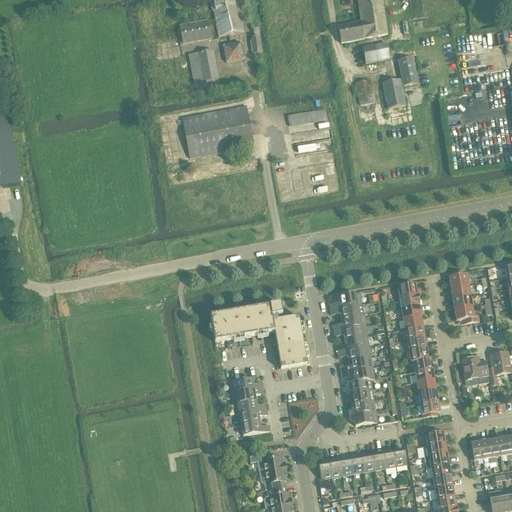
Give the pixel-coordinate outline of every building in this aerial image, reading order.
[(219,39),(244,34),(236,0),(210,0),(213,14),(214,14),(219,39)] [(341,45),(387,36),(381,0),(357,0),(361,23),(338,28),(341,45)] [(181,46),(212,40),(208,22),(179,27),(182,44),(180,44),(181,46)] [(253,55),(262,54),(259,29),(252,29),(254,38),(253,38),(250,41),(253,55)] [(244,59),(242,45),(239,43),(224,46),(223,48),(226,63),(228,64),(243,62),(244,59)] [(366,65),(389,61),(386,45),(363,49),(366,65)] [(194,85),(218,81),(212,51),(189,56),(194,85)] [(404,88),(418,85),(412,59),(398,62),(404,88)] [(360,107),(375,104),(371,81),(356,84),(360,107)] [(388,111),(406,107),(400,81),(382,84),(388,111)] [(190,160),(254,148),(246,108),(182,120),(190,160)] [(0,189),(20,185),(7,116),(0,117),(0,189)] [(450,290),(468,287),(467,276),(449,279),(450,290)] [(399,300),(417,296),(415,285),(397,288),(399,300)] [(452,301),(470,298),(468,287),(450,290),(452,301)] [(331,311),(361,306),(359,295),(352,297),(351,295),(343,296),(343,298),(337,299),(338,305),(330,306),(331,311)] [(401,310),(419,307),(417,296),(399,300),(401,310)] [(454,311),(472,308),(470,298),(452,301),(454,311)] [(278,317),(283,316),(281,306),(211,318),(215,344),(275,334),(281,370),(307,366),(299,318),(279,321),(278,317)] [(359,317),(363,317),(361,306),(331,311),(332,317),(340,315),(341,321),(359,318),(359,317)] [(403,321),(420,318),(419,307),(401,310),(403,321)] [(477,317),(473,318),(472,308),(454,311),(456,322),(462,321),(462,326),(478,324),(477,317)] [(335,332),(365,327),(363,317),(359,317),(359,318),(341,321),(342,326),(334,327),(335,332)] [(405,331),(422,328),(420,318),(403,321),(405,331)] [(345,342),(367,338),(365,327),(335,332),(336,338),(344,337),(345,342)] [(403,343),(424,339),(422,328),(405,331),(401,332),(403,343)] [(338,354),(369,349),(367,338),(345,342),(346,347),(338,349),(338,354)] [(408,353),(426,350),(424,339),(403,343),(405,354),(408,353)] [(348,363),(370,359),(369,349),(338,354),(339,359),(347,358),(348,363)] [(428,360),(426,350),(408,353),(410,364),(412,363),(428,360)] [(495,377),(510,374),(507,355),(491,357),(493,370),(487,371),(490,388),(497,387),(495,377)] [(342,375),(372,370),(370,359),(348,363),(349,369),(341,370),(342,375)] [(486,371),(480,372),(478,359),(461,362),(465,387),(478,385),(478,386),(488,385),(486,371)] [(414,374),(432,371),(430,360),(428,360),(412,363),(414,374)] [(370,382),(374,381),(372,370),(342,375),(343,381),(351,379),(352,384),(352,385),(370,382)] [(416,385),(434,382),(432,371),(414,374),(416,385)] [(232,395),(263,390),(262,385),(253,386),(252,381),(231,385),(232,395)] [(372,393),(370,382),(352,385),(352,384),(348,385),(349,396),(372,393)] [(418,395),(436,392),(434,382),(416,385),(418,395)] [(234,406),(256,402),(255,397),(264,396),(263,390),(232,395),(234,406)] [(420,406),(438,403),(436,392),(418,395),(420,406)] [(351,407),(373,403),(372,393),(349,396),(351,407)] [(240,416),(266,412),(265,406),(257,407),(256,402),(234,406),(236,417),(240,416)] [(350,418),(375,414),(373,403),(351,407),(352,412),(349,413),(350,418)] [(437,415),(439,414),(438,403),(420,406),(422,420),(437,417),(437,415)] [(408,416),(407,408),(405,408),(400,409),(402,418),(407,418),(408,416)] [(242,427),(260,424),(259,418),(267,417),(266,412),(240,416),(242,427)] [(375,414),(350,418),(350,423),(354,423),(355,428),(377,424),(375,414)] [(260,424),(242,427),(244,438),(270,433),(269,427),(260,429),(260,424)] [(427,448),(445,445),(443,434),(425,437),(427,448)] [(510,462),(506,439),(497,441),(500,458),(505,457),(507,462),(510,462)] [(500,458),(497,441),(489,442),(492,465),(495,464),(495,459),(500,458)] [(492,465),(489,442),(480,444),(483,461),(488,460),(489,465),(492,465)] [(477,462),(483,461),(480,444),(470,445),(474,468),(477,467),(477,462)] [(445,445),(427,448),(422,449),(424,459),(447,456),(445,445)] [(404,451),(402,452),(401,449),(395,450),(396,453),(393,453),(396,468),(406,466),(404,451)] [(385,455),(382,455),(385,470),(396,468),(393,453),(390,454),(390,451),(384,452),(385,455)] [(374,457),(372,457),(374,472),(385,470),(382,455),(380,456),(379,453),(374,454),(374,457)] [(260,475),(285,470),(284,464),(282,464),(281,459),(269,461),(268,455),(250,459),(251,465),(258,464),(260,475)] [(363,458),(361,459),(363,466),(364,474),(374,472),(372,457),(369,457),(369,455),(363,456),(363,458)] [(449,466),(447,456),(424,459),(426,470),(431,469),(449,466)] [(353,460),(351,460),(353,475),(364,474),(363,466),(361,459),(358,459),(358,457),(352,458),(353,460)] [(342,462),(340,462),(343,477),(353,475),(351,460),(348,461),(347,459),(342,459),(342,462)] [(332,464),(330,464),(332,479),(343,477),(340,462),(337,463),(337,460),(331,461),(332,464)] [(330,464),(327,464),(327,462),(321,463),(321,465),(319,466),(321,481),(319,481),(320,487),(324,487),(323,480),(332,479),(330,464)] [(432,480),(450,477),(449,466),(431,469),(432,480)] [(265,492),(267,492),(285,488),(284,483),(285,482),(284,477),(286,477),(285,470),(260,475),(261,484),(264,486),(265,492)] [(434,491),(452,488),(450,477),(432,480),(434,491)] [(265,510),(267,510),(291,506),(290,499),(288,500),(287,494),(286,494),(285,488),(267,492),(268,497),(266,498),(264,501),(265,510)] [(436,501),(454,498),(452,488),(434,491),(436,501)] [(509,511),(507,497),(502,497),(500,492),(497,493),(500,511),(509,511)] [(500,511),(497,493),(488,494),(490,511),(500,511)] [(437,511),(438,511),(456,509),(454,498),(436,501),(437,511)]
